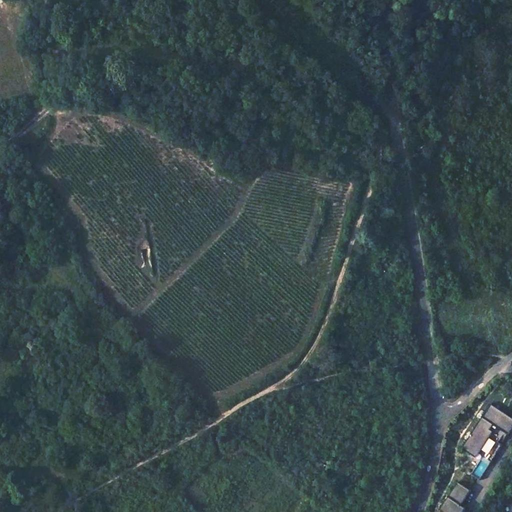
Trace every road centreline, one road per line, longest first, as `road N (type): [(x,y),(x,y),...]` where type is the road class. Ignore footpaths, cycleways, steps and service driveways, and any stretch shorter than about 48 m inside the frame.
road 1 (unclassified): [(382,0),(440,415)]
road 2 (track): [(263,392),(295,369),(330,313),(375,166),(390,83)]
road 3 (track): [(58,511),(263,392)]
